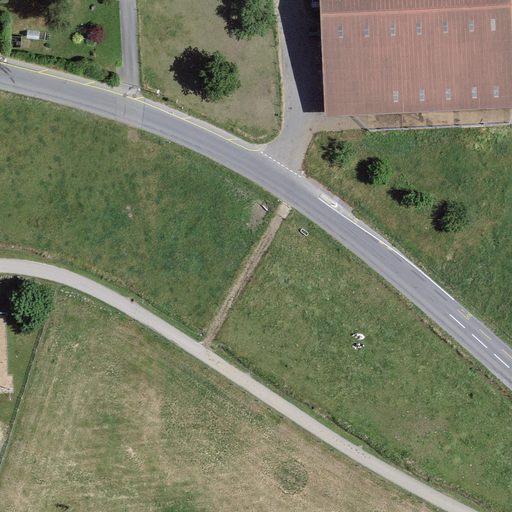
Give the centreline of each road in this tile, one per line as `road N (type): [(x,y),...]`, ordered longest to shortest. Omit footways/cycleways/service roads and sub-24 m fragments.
road 1 (tertiary): [(0,79),(186,132),(276,180),(386,259),(511,369)]
road 2 (residential): [(0,268),(84,286),(384,472),(463,511)]
road 3 (track): [(295,194),(202,354)]
